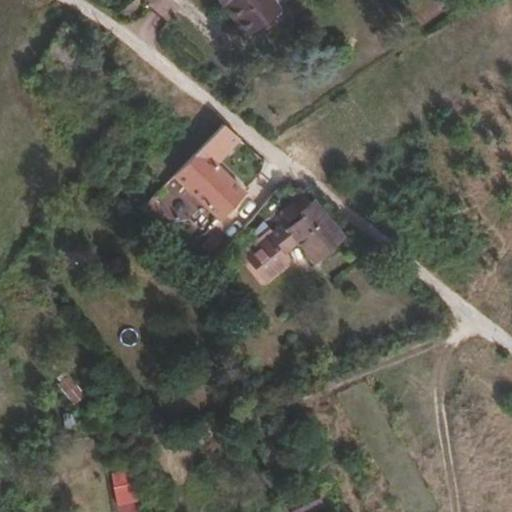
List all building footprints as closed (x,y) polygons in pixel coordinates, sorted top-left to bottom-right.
[(227,0),(253,36),(287,12),(278,0),(227,0)] [(228,125),(178,174),(221,217),(247,192),(219,162),(244,137),(228,125)] [(309,217),(321,208),(316,202),(314,203),(307,195),(285,212),(291,220),(302,212),(307,219),(309,217)] [(309,217),(307,219),(292,230),(289,227),(252,256),(270,279),(293,262),(288,255),(302,244),(299,239),(317,226),(309,217)] [(342,234),(313,256),(318,263),(347,240),(342,234)] [(109,479),(115,508),(137,504),(131,475),(109,479)] [(285,504),(288,511),(321,511),(315,493),(285,504)]
